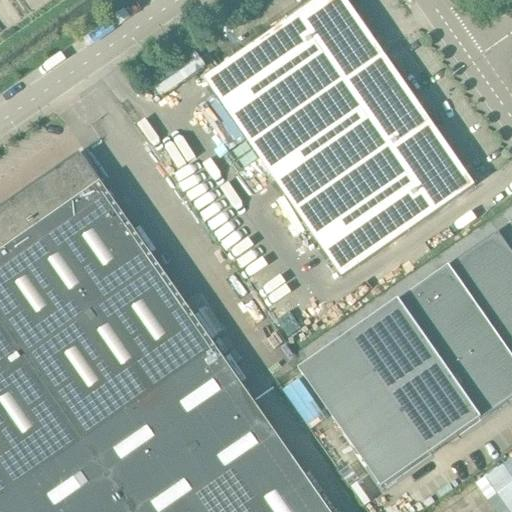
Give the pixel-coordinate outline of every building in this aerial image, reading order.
[(323,0),(206,81),(253,146),(383,56),(343,0),(323,0)] [(253,146),(298,211),(428,121),(383,56),(253,146)] [(253,146),(206,81),(136,130),(274,326),(345,277),(298,211),(253,146)] [(345,277),(473,187),(428,121),(298,211),(345,277)] [(0,472),(0,370),(156,265),(78,153),(0,208),(0,496),(11,489),(0,472)] [(300,371),(383,490),(511,399),(511,252),(498,232),(300,371)] [(183,304),(156,265),(0,370),(0,472),(11,489),(27,511),(327,511),(210,343),(226,334),(200,294),(183,304)] [(511,511),(511,461),(486,479),(509,511),(511,511)] [(434,475),(405,494),(416,511),(419,511),(447,494),(434,475)]
